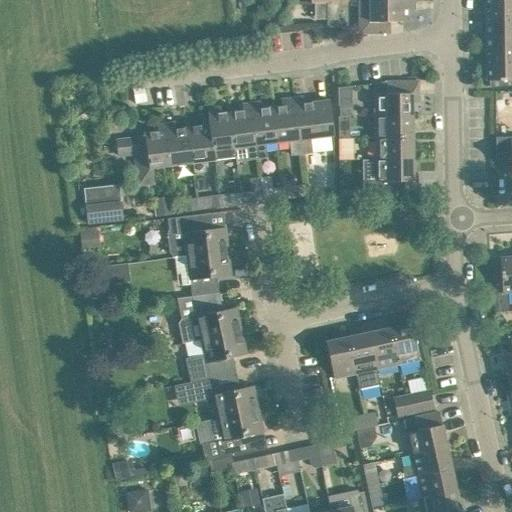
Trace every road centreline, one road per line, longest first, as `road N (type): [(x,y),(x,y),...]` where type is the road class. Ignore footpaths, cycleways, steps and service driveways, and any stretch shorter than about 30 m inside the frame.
road 1 (residential): [(141,86),(448,40)]
road 2 (residential): [(500,511),(453,280)]
road 3 (residential): [(453,280),(266,316)]
road 4 (residential): [(448,40),(454,219)]
